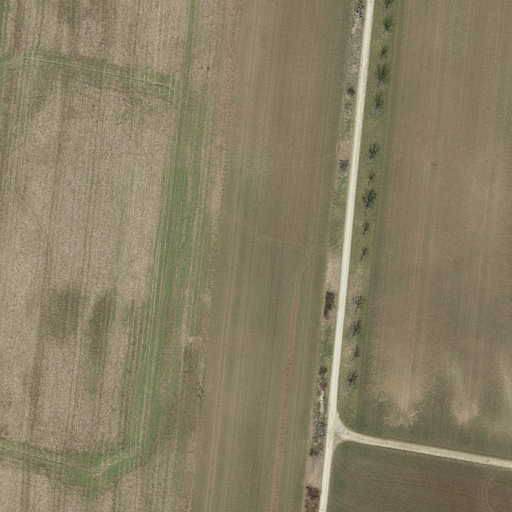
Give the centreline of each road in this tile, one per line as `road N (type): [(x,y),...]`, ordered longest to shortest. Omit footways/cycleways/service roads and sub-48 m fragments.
road 1 (track): [(331,432),(371,0)]
road 2 (track): [(331,432),(511,463)]
